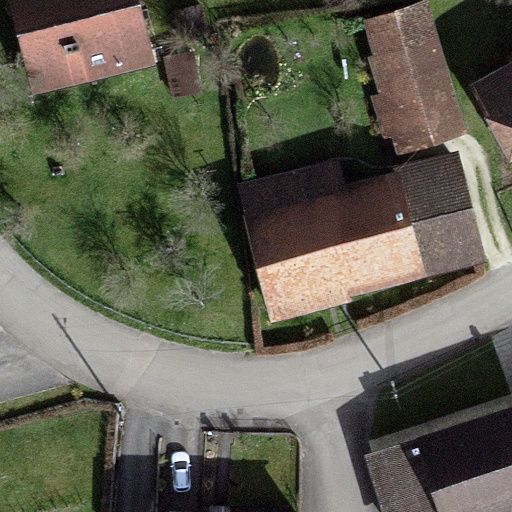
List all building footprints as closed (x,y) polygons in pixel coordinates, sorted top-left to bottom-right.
[(144,0),(19,0),(44,90),(160,58),(144,0)] [(431,12),(366,28),(396,142),(461,125),(431,12)] [(511,71),(477,89),(511,160),(511,71)] [(473,260),(446,154),(330,184),(325,165),(241,186),(273,311),(473,260)] [(511,399),(361,449),(381,511),(496,511),(511,507),(511,399)]
